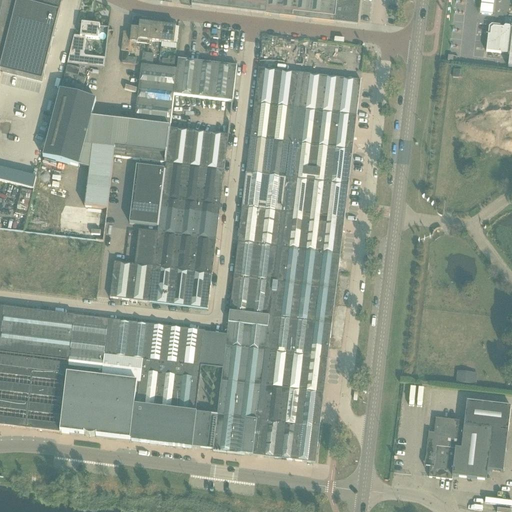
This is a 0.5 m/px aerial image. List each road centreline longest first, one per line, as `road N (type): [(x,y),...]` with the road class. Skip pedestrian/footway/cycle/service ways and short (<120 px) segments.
road 1 (unclassified): [(382,39),(337,418),(369,431)]
road 2 (tertiary): [(369,431),(415,42)]
road 3 (unclassified): [(361,492),(0,447)]
road 4 (unclassified): [(213,319),(254,25)]
road 5 (unclassified): [(213,319),(0,298)]
road 6 (unclassified): [(254,25),(102,0)]
road 7 (unclassified): [(382,39),(254,25)]
